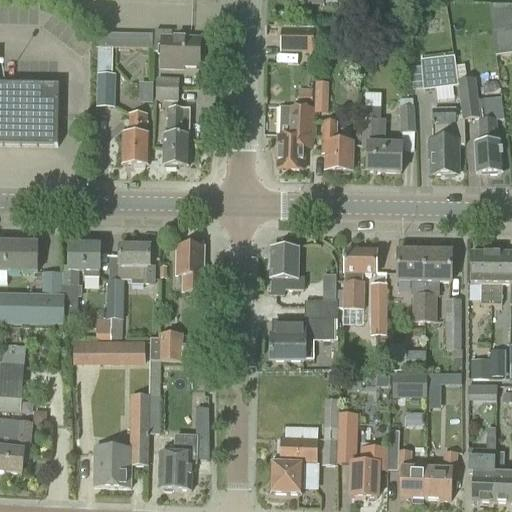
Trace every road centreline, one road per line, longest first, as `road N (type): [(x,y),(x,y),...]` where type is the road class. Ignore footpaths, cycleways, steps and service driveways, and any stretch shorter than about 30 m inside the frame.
road 1 (tertiary): [(239,206),(511,211)]
road 2 (tertiary): [(0,202),(239,206)]
road 3 (unclassified): [(239,206),(246,0)]
road 4 (residential): [(237,389),(239,206)]
